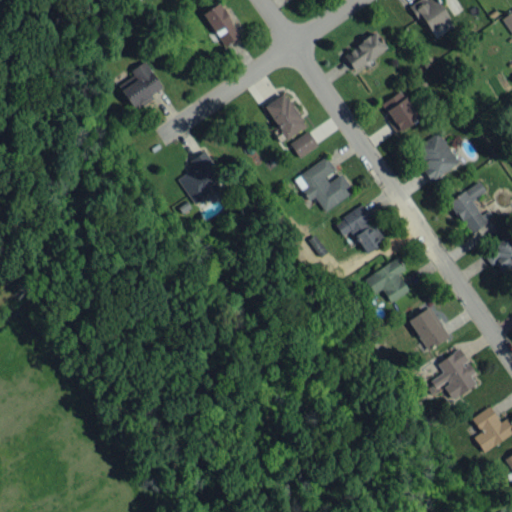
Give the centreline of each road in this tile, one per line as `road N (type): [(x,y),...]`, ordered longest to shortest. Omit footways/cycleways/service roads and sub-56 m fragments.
road 1 (residential): [(261,0),(511,355)]
road 2 (residential): [(354,0),(160,140)]
